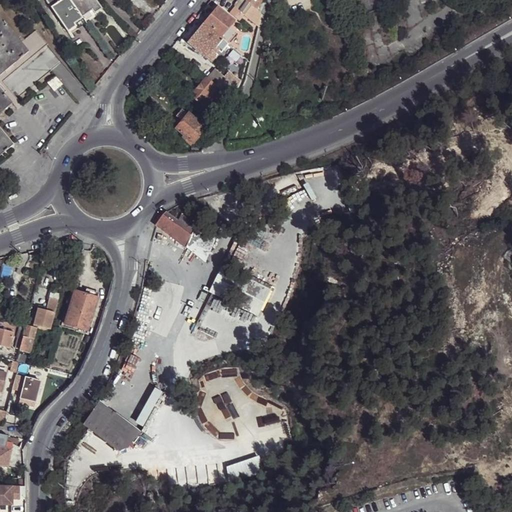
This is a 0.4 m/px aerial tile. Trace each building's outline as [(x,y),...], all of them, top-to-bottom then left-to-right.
[(43,0),(50,9),(62,0),(43,0)] [(81,19),(68,0),(62,0),(50,9),(67,34),(75,28),(74,27),(72,24),(81,19)] [(94,0),(68,0),(81,19),(90,12),(93,16),(102,10),(94,0)] [(262,15),(257,11),(255,9),(244,0),(237,0),(234,5),(234,7),(239,10),(250,20),(256,24),(259,26),(261,17),(262,15)] [(244,0),(255,9),(262,0),(244,0)] [(218,7),(204,24),(221,39),(223,40),(228,45),(229,45),(233,41),(225,34),(235,22),(218,7)] [(83,21),(84,22),(93,16),(90,12),(81,19),(83,21)] [(0,77),(29,54),(21,44),(0,18),(0,77)] [(83,21),(81,19),(72,24),(74,27),(83,21)] [(216,60),(210,55),(215,49),(221,54),(228,45),(223,40),(221,39),(204,24),(188,43),(207,59),(212,64),(216,60)] [(37,31),(21,44),(29,54),(45,41),(37,31)] [(45,41),(29,54),(0,77),(0,85),(6,93),(3,95),(12,106),(17,101),(3,83),(49,47),(45,41)] [(161,61),(149,75),(154,78),(165,64),(161,61)] [(230,73),(226,77),(216,70),(208,79),(222,91),(227,96),(233,100),(241,82),(230,73)] [(222,91),(208,79),(208,78),(193,97),(212,112),(217,105),(213,102),(219,95),(222,91)] [(55,80),(48,85),(54,93),(61,88),(55,80)] [(0,90),(0,114),(12,106),(3,95),(0,90)] [(227,96),(222,91),(219,95),(224,99),(227,96)] [(233,100),(227,96),(224,99),(230,105),(233,100)] [(177,130),(194,144),(206,130),(189,115),(177,130)] [(0,156),(12,148),(0,132),(0,156)] [(165,216),(157,225),(173,238),(180,228),(165,216)] [(180,228),(173,238),(186,247),(185,252),(197,257),(209,231),(213,233),(215,234),(217,227),(209,221),(204,225),(194,221),(185,222),(180,228)] [(201,259),(213,233),(209,231),(197,257),(201,259)] [(210,293),(257,317),(271,289),(223,265),(210,293)] [(86,290),(85,294),(98,298),(99,294),(86,290)] [(98,298),(85,294),(75,292),(65,324),(74,327),(79,328),(87,331),(98,298)] [(49,298),(46,310),(55,312),(58,300),(49,298)] [(55,312),(46,310),(37,307),(33,325),(50,330),(55,312)] [(20,350),(26,326),(21,325),(15,348),(20,350)] [(50,330),(33,325),(32,328),(36,329),(36,330),(49,333),(50,330)] [(36,330),(36,329),(32,328),(26,326),(20,350),(30,352),(34,338),(36,330)] [(13,332),(0,328),(0,345),(9,348),(13,332)] [(39,339),(34,338),(30,352),(35,354),(39,339)] [(0,353),(0,359),(16,363),(18,358),(14,357),(0,353)] [(16,363),(21,364),(27,366),(29,359),(19,356),(18,358),(16,363)] [(17,377),(13,390),(22,393),(26,379),(17,377)] [(26,379),(22,393),(21,400),(36,404),(41,383),(26,379)] [(160,392),(141,426),(147,430),(166,396),(160,392)] [(101,411),(140,439),(143,434),(104,406),(101,411)] [(101,411),(90,429),(123,453),(132,449),(140,439),(101,411)] [(0,436),(0,467),(8,470),(12,451),(6,450),(7,446),(8,438),(7,438),(0,436)] [(23,452),(12,451),(8,470),(24,473),(23,452)] [(261,456),(228,466),(233,480),(265,470),(261,456)] [(20,489),(0,489),(0,507),(13,507),(12,501),(20,501),(20,489)] [(24,511),(25,489),(20,489),(20,501),(12,501),(13,507),(12,511),(24,511)]
